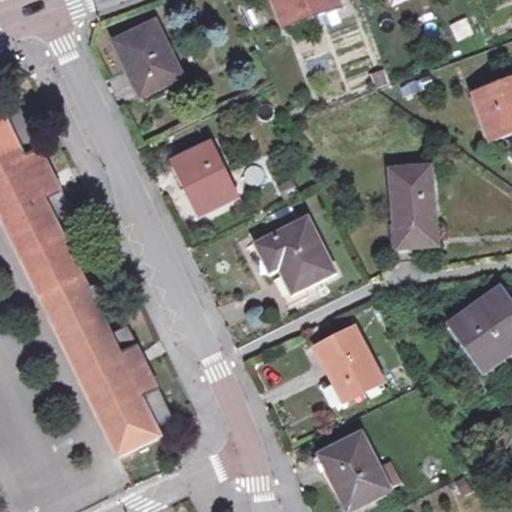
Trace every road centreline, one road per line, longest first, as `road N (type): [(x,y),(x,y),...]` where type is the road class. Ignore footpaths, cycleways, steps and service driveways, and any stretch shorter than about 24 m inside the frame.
road 1 (tertiary): [(45,14),(251,448)]
road 2 (unclassified): [(121,511),(251,448)]
